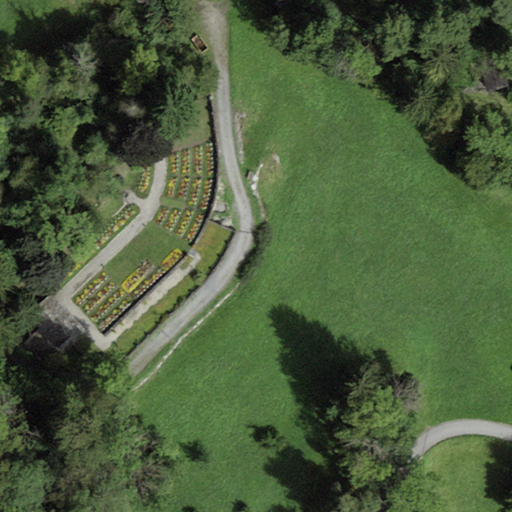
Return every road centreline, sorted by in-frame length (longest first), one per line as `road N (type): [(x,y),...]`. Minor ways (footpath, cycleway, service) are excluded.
road 1 (track): [(0,353),(44,372),(107,380),(129,372),(238,264),(244,221),(218,44),(231,0)]
road 2 (residential): [(511,433),(471,426),(440,433),(398,469),(369,511)]
